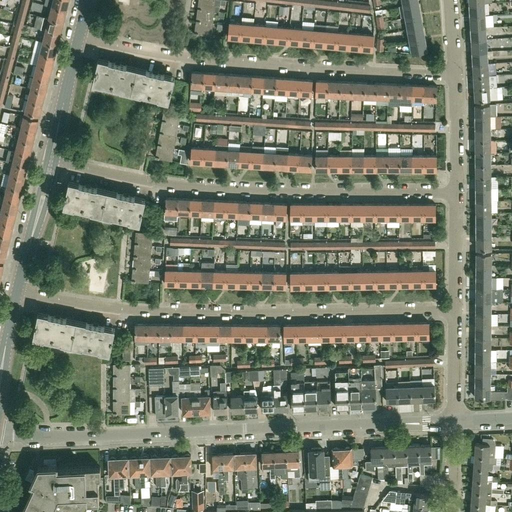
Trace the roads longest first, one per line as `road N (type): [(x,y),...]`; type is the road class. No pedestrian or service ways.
road 1 (residential): [(0,434),(453,422)]
road 2 (residential): [(452,310),(159,312),(16,289)]
road 3 (residential): [(455,194),(186,187),(44,162)]
road 4 (residential): [(453,74),(195,60),(77,35)]
road 5 (tertiary): [(44,162),(77,35)]
road 6 (tertiary): [(16,289),(44,162)]
road 7 (residential): [(455,194),(453,74)]
